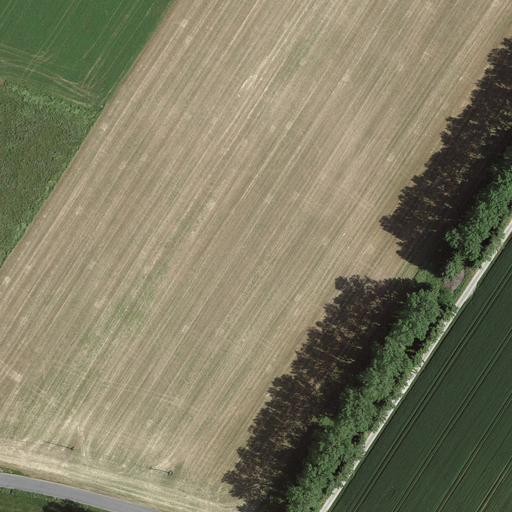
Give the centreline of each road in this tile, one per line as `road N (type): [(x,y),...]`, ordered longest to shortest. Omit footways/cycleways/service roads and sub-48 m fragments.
road 1 (track): [(511,225),(323,511)]
road 2 (unclassified): [(142,511),(0,479)]
